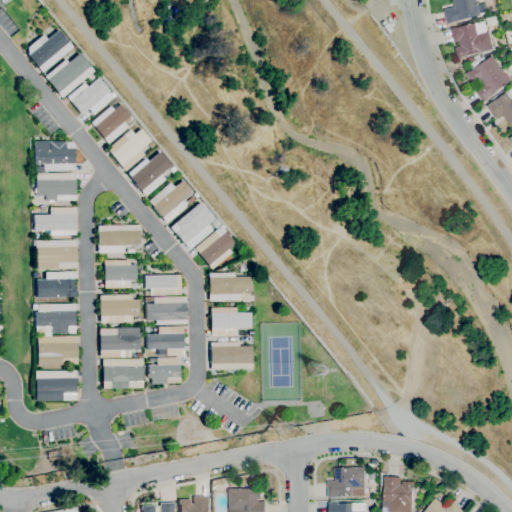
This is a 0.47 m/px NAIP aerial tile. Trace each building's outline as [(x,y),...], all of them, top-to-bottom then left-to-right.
[(446,24),(443,10),(454,7),(452,0),(475,0),(479,15),(451,22),(451,23),(446,24)] [(457,59),(454,47),(459,46),(458,42),(453,43),(450,28),(454,27),(454,28),(483,21),(486,32),(488,32),(492,50),(460,57),(460,59),(457,59)] [(42,74),(27,56),(27,48),(42,36),(46,40),(58,30),(72,48),(42,74)] [(61,99),(43,77),(64,60),(67,63),(79,54),(90,67),(89,67),(93,72),(61,99)] [(468,63),(466,59),(478,55),(479,58),(468,63)] [(483,102),(474,90),(483,84),(480,79),(473,84),(465,73),(469,71),(471,70),(467,65),(482,57),(485,60),(491,56),(504,74),(505,73),(510,80),(509,80),(510,81),(486,99),(483,102)] [(81,116),(66,98),(74,91),(78,95),(98,78),(109,92),(107,93),(110,96),(113,93),(115,96),(112,99),(111,99),(92,115),(88,110),(81,116)] [(511,123),(510,125),(502,114),(495,119),(485,106),(488,103),(489,104),(511,87),(511,123)] [(107,145),(90,123),(110,107),(113,111),(120,105),(130,117),(122,123),(127,129),(107,145)] [(124,172),(106,150),(129,130),(133,135),(140,129),(150,142),(140,151),(144,156),(124,172)] [(73,172),(42,172),(42,165),(33,165),(33,143),(48,143),(48,142),(64,142),(64,143),(73,143),(73,149),(73,172)] [(145,197),(134,185),(135,184),(127,174),(145,159),(147,163),(159,153),(171,166),(160,175),(164,181),(145,197)] [(45,201),(45,196),(34,196),(33,174),(74,174),(74,201),(45,201)] [(166,224),(161,217),(160,218),(152,209),(153,208),(147,202),(169,183),(173,188),(182,181),(192,194),(181,202),(185,207),(166,224)] [(189,251),(184,245),(183,245),(169,228),(200,203),(214,220),(206,226),(211,232),(189,251)] [(49,236),(49,231),(33,231),(33,216),(49,216),(49,209),(75,208),(75,236),(49,236)] [(215,230),(210,224),(216,219),(221,225),(215,230)] [(98,255),(97,226),(139,225),(139,247),(123,247),(123,254),(98,255)] [(211,270),(194,249),(220,227),(225,232),(235,244),(228,250),(231,254),(211,270)] [(35,270),(35,249),(32,249),(32,242),(34,242),(34,241),(75,241),(76,270),(35,270)] [(104,289),(103,261),(129,261),(129,266),(135,266),(135,281),(129,281),(129,288),(104,289)] [(34,300),(33,279),(43,279),(43,273),(73,272),(73,299),(34,300)] [(253,302),(249,302),(208,302),(208,274),(234,274),(234,277),(250,277),(250,295),(249,295),(249,297),(253,297),(253,302)] [(180,296),(151,296),(143,296),(143,292),(149,292),(149,289),(144,290),(144,276),(179,276),(180,296)] [(99,324),(98,296),(131,296),(131,300),(138,300),(139,316),(131,316),(131,323),(99,324)] [(155,326),(155,322),(145,322),(144,305),(152,304),(152,302),(144,302),(144,298),(153,298),(185,298),(186,325),(155,326)] [(50,335),(50,334),(35,334),(34,312),(48,312),(48,305),(74,304),(74,333),(66,334),(50,335)] [(210,337),(210,309),(235,309),(235,314),(250,313),(250,329),(235,329),(235,336),(210,337)] [(157,357),(157,350),(146,350),(145,335),(157,335),(156,328),(182,327),(183,356),(157,357)] [(99,359),(98,330),(116,330),(116,329),(138,328),(139,351),(129,351),(129,358),(99,359)] [(76,366),(37,366),(36,337),(76,337),(76,366)] [(210,371),(209,344),(237,343),(238,347),(251,347),(251,370),(210,371)] [(142,389),(101,390),(101,360),(135,360),(135,354),(141,354),(141,359),(142,389)] [(147,384),(147,366),(156,366),(155,363),(148,363),(148,359),(156,358),(156,359),(178,358),(179,384),(147,384)] [(75,402),(34,402),(34,372),(74,372),(75,402)] [(327,498),(326,481),(334,481),(334,468),(363,467),(364,488),(364,496),(351,497),(331,497),(331,498),(327,498)] [(410,511),(381,511),(382,501),(383,487),(382,487),(383,476),(387,477),(399,478),(399,485),(402,485),(402,481),(406,482),(406,481),(414,482),(413,485),(412,485),(410,511)] [(265,511),(228,511),(228,510),(228,489),(260,489),(260,499),(257,499),(257,502),(265,502),(265,511)] [(179,511),(179,506),(178,506),(178,501),(190,501),(190,505),(192,505),(192,497),(208,497),(208,511),(179,511)] [(422,511),(434,498),(444,507),(449,501),(462,511),(461,511),(422,511)] [(139,511),(171,511),(172,503),(158,504),(157,511),(152,511),(152,506),(139,506),(139,511)] [(328,511),(328,503),(331,503),(338,503),(350,503),(364,503),(364,511),(328,511)]
